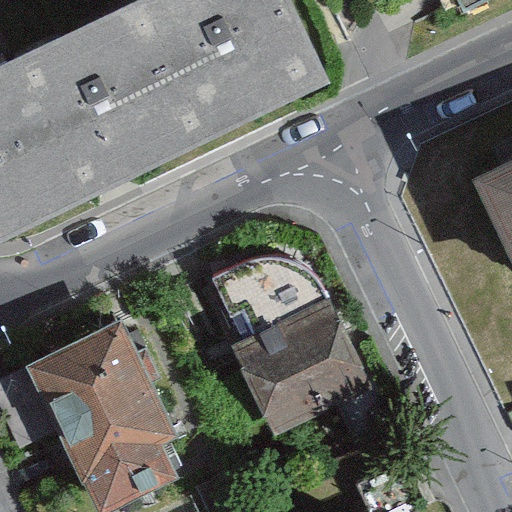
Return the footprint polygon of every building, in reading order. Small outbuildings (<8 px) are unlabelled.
[(286,0),(161,0),(0,75),(0,224),(321,74),(286,0)] [(511,175),(484,189),(511,245),(511,175)] [(246,346),(330,305),(316,277),(293,262),(269,261),(243,266),(215,280),(246,346)] [(375,398),(330,305),(246,346),(230,354),(275,446),(375,398)] [(137,355),(121,322),(0,382),(0,397),(25,447),(52,434),(90,511),(119,511),(177,483),(161,449),(178,441),(151,388),(162,382),(147,351),(137,355)]
